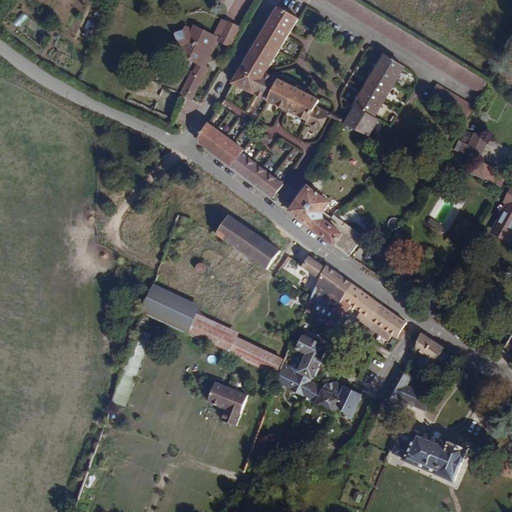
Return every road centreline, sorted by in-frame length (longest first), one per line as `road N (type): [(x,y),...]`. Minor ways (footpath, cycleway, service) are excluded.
road 1 (residential): [(508,380),(182,146)]
road 2 (residential): [(182,146),(80,98),(0,46)]
road 3 (residential): [(182,146),(273,0)]
